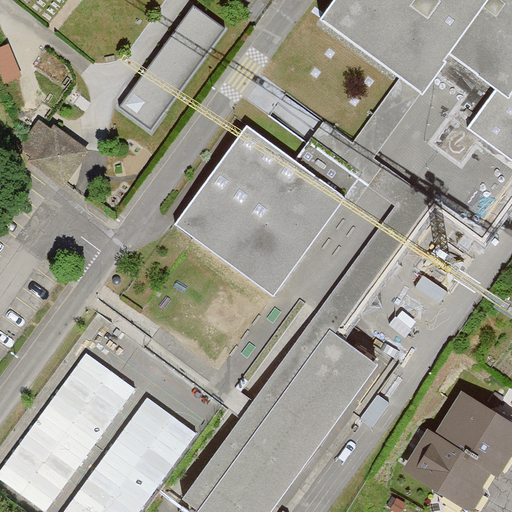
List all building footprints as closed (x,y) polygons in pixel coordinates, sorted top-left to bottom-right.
[(511,0),(338,0),(322,23),(420,93),(360,177),(310,142),(296,162),(250,129),(180,226),(313,322),(182,504),(193,511),(267,511),(377,361),(342,336),(420,226),(415,223),(429,203),(483,242),(511,201),(511,0)] [(193,3),(122,107),(153,128),(224,24),(193,3)] [(0,46),(0,67),(5,81),(22,75),(10,42),(0,46)] [(39,115),(18,152),(70,183),(92,147),(39,115)] [(427,416),(401,463),(471,509),(493,473),(505,480),(511,469),(511,415),(464,386),(439,423),(427,416)]
